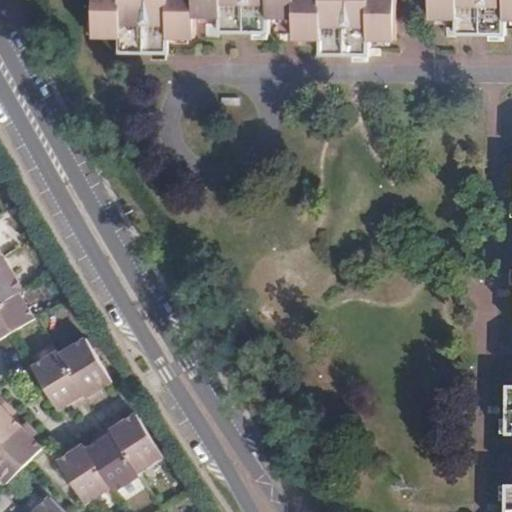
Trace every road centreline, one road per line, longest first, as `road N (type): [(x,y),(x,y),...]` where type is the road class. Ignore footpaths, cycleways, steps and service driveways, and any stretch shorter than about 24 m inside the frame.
road 1 (primary): [(285,511),(114,246),(0,38)]
road 2 (primary): [(0,83),(252,511)]
